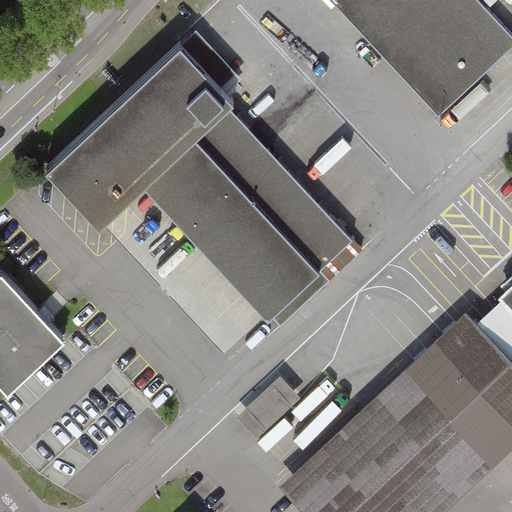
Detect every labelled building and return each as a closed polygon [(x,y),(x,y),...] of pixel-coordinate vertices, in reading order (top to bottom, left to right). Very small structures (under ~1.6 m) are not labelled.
[(511,28),(485,0),(339,0),(444,112),(511,48),(511,28)] [(101,225),(144,185),(267,317),(350,239),(228,108),(237,100),(182,40),(46,166),(101,225)] [(3,268),(0,271),(0,378),(9,388),(66,336),(3,268)] [(511,282),(502,291),(511,301),(511,282)] [(511,356),(476,318),(289,492),(307,511),(418,511),(511,425),(511,356)]
